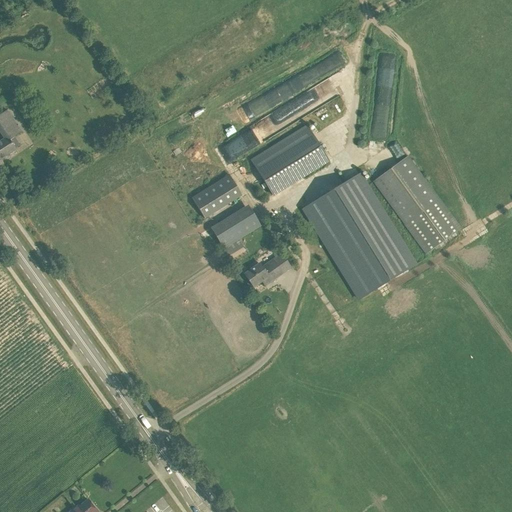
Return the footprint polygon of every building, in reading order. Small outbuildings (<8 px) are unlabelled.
[(299,21),(295,7),(284,10),(288,24),(299,21)] [(7,110),(0,114),(0,131),(4,139),(0,141),(0,159),(16,149),(10,140),(21,132),(7,110)] [(328,161),(308,127),(251,161),(272,195),(328,161)] [(370,136),(369,149),(379,150),(381,137),(370,136)] [(408,156),(373,182),(426,254),(460,229),(408,156)] [(242,174),(251,169),(246,161),(237,166),(242,174)] [(402,239),(401,239),(394,227),(361,173),(342,185),(340,186),(338,187),(329,193),(301,210),(314,231),(319,239),(324,246),(358,301),(417,265),(402,239)] [(229,175),(192,198),(205,219),(242,196),(229,175)] [(261,227),(248,205),(210,229),(224,250),(261,227)] [(280,255),(262,268),(260,264),(244,274),(253,287),(267,278),(270,282),(289,268),(280,255)] [(88,500),(80,507),(78,505),(70,511),(97,511),(98,511),(88,500)]
